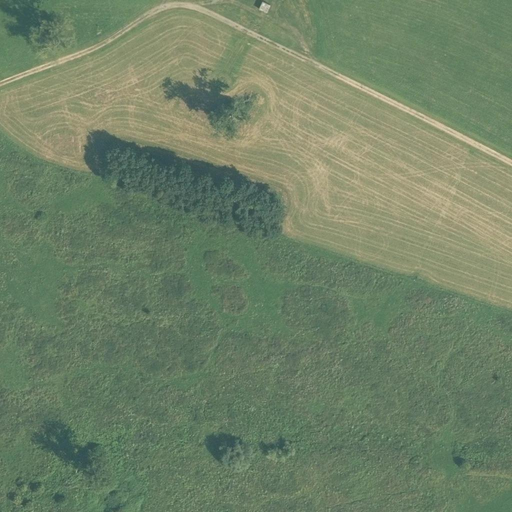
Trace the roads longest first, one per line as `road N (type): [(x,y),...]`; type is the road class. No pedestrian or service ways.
road 1 (track): [(0,85),(178,5),(511,164)]
road 2 (track): [(310,64),(301,34),(227,0),(195,8)]
